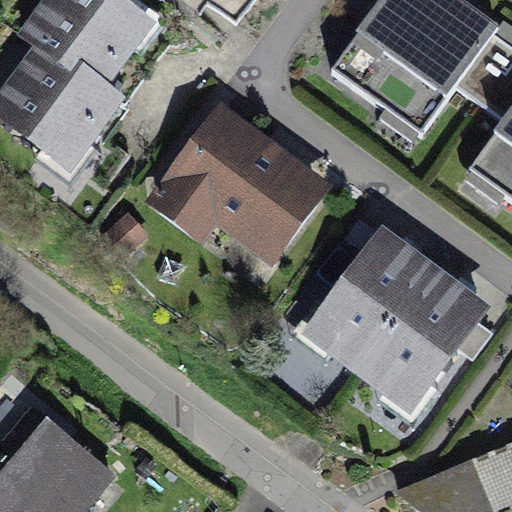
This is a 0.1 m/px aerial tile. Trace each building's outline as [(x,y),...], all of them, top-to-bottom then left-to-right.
[(58,0),(29,40),(44,51),(117,106),(165,42),(108,0),(58,0)] [(451,0),(387,0),(333,77),(388,116),(395,107),(429,131),(457,92),(481,110),(511,66),(511,53),(494,41),(499,34),(451,0)] [(0,119),(69,171),(117,106),(44,51),(0,110),(0,119)] [(511,66),(481,110),(505,127),(477,166),(511,191),(505,200),(511,205),(511,66)] [(319,193),(223,122),(161,206),(200,235),(215,215),(272,257),(319,193)] [(362,374),(434,278),(383,241),(312,337),(362,374)] [(434,278),(362,374),(413,412),(484,315),(434,278)] [(38,415),(0,459),(0,511),(63,511),(68,508),(72,511),(83,511),(112,478),(38,415)] [(422,511),(511,511),(511,446),(401,495),(422,511)]
